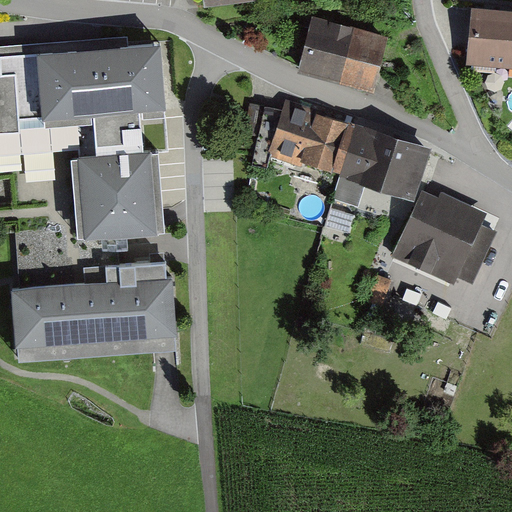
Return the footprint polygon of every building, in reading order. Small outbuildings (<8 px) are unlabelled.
[(263,1),(263,0),(204,0),(206,9),(263,1)] [(511,70),(511,11),(472,9),(467,66),(511,70)] [(389,38),(313,18),(299,74),(374,94),(389,38)] [(166,110),(161,48),(0,60),(0,134),(78,129),(87,241),(156,235),(150,155),(142,155),(139,113),(166,110)] [(433,150),(286,102),(283,111),(250,104),(245,134),(259,137),(252,166),(268,170),(271,158),(302,168),(303,164),(341,175),(334,200),(359,209),(365,188),(415,203),(433,150)] [(439,199),(423,192),(393,257),(455,286),(459,278),(475,285),(499,232),(484,225),(489,214),(442,193),(439,199)] [(109,285),(15,292),(20,364),(180,352),(174,281),(168,281),(166,265),(108,269),(109,285)] [(383,306),(392,281),(377,276),(368,301),(383,306)]
